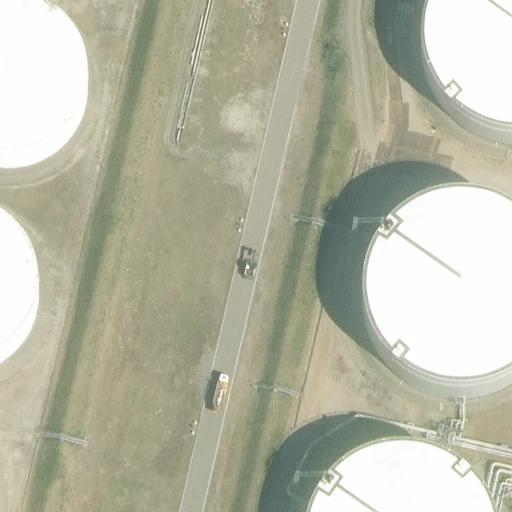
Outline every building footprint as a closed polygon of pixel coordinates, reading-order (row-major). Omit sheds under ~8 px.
[(0,0),(0,158),(32,160),(62,145),(80,125),(94,84),(86,45),(60,13),(29,0),(0,0)] [(442,96),(489,132),(511,135),(511,0),(433,0),(422,33),(442,96)] [(379,356),(426,391),(472,398),(511,382),(511,207),(494,196),(426,198),(379,233),(359,293),(379,356)] [(0,357),(13,351),(32,331),(45,291),(38,251),(12,219),(0,214),(0,357)] [(501,511),(485,475),(437,444),(369,446),(323,481),(312,511),(501,511)]
